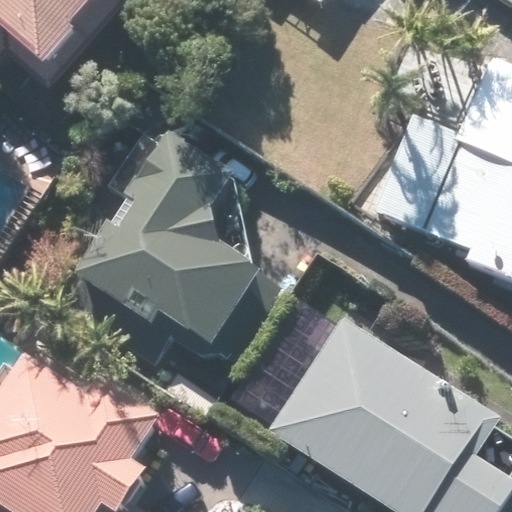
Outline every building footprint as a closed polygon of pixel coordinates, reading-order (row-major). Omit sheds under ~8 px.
[(0,0),(0,17),(59,69),(90,34),(85,30),(111,0),(0,0)] [(478,253),(474,263),(511,278),(511,66),(498,61),(468,135),(421,116),(381,214),(478,253)] [(118,190),(139,203),(123,226),(89,277),(166,328),(174,315),(224,348),(275,272),(229,242),(231,226),(226,210),(248,176),(231,166),(238,154),(213,139),(206,150),(183,135),(173,150),(153,136),(118,190)] [(511,420),(352,317),(278,431),(402,511),(511,511),(511,473),(489,459),(511,423),(511,420)] [(0,511),(147,511),(141,508),(163,472),(149,463),(177,420),(112,379),(101,397),(39,357),(0,418),(0,511)]
